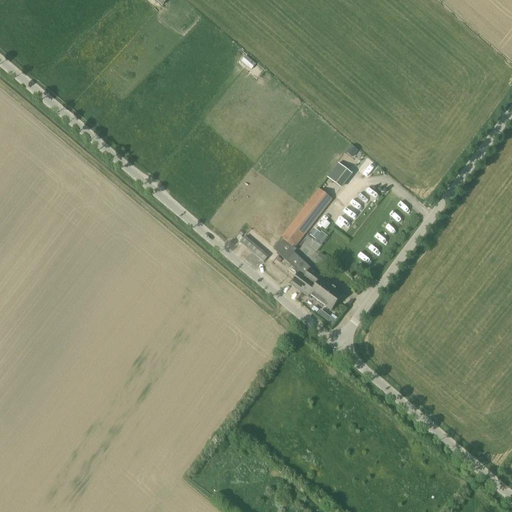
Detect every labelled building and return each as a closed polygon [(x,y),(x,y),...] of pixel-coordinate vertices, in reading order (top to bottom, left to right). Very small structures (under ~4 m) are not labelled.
[(246,56),(241,62),(251,70),(256,65),(246,56)] [(346,152),(353,158),(358,151),(351,145),(346,152)] [(368,158),(357,170),(367,178),(377,166),(368,158)] [(339,164),(328,179),(341,189),(353,175),(339,164)] [(282,239),(274,249),(300,274),(303,277),(338,302),(344,294),(310,269),(294,253),(297,250),(294,248),(304,235),(332,200),(320,190),(282,239)] [(393,212),(389,221),(400,225),(404,217),(393,212)] [(320,233),(315,229),(311,235),(316,239),(320,233)] [(379,234),(373,241),(379,246),(385,239),(379,234)] [(268,257),(244,237),(240,242),(264,263),(268,257)] [(298,273),(290,285),(308,298),(310,296),(331,311),(338,302),(303,277),(300,274),(298,273)] [(324,320),(331,326),(335,321),(328,315),(324,320)]
